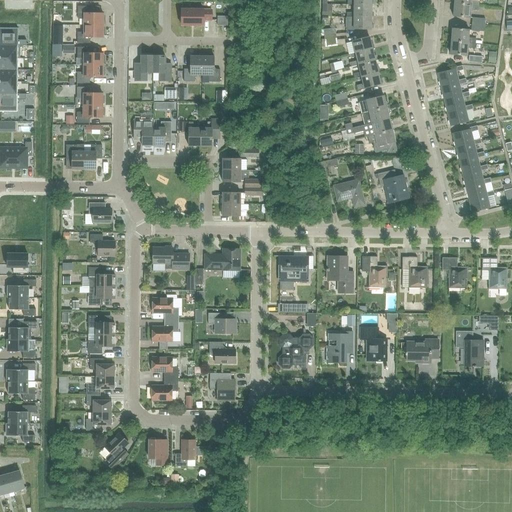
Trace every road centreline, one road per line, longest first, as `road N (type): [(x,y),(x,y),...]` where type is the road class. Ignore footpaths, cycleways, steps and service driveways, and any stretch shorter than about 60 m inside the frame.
road 1 (residential): [(256,390),(239,419),(151,420),(136,412),(134,245),(144,231)]
road 2 (residential): [(511,394),(256,390)]
road 3 (residential): [(446,233),(257,232)]
road 4 (residential): [(446,233),(403,61)]
road 5 (residential): [(207,231),(207,160),(117,160)]
road 6 (residential): [(256,390),(257,232)]
road 7 (residential): [(117,160),(118,39)]
